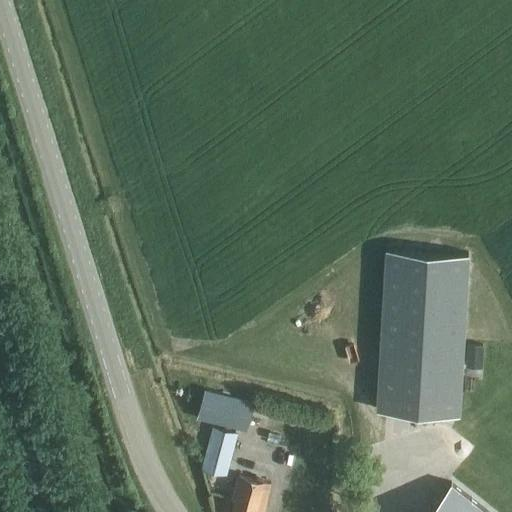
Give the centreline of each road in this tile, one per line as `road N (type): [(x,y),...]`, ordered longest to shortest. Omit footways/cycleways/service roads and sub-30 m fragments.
road 1 (tertiary): [(171,511),(132,434),(0,0)]
road 2 (primary): [(50,511),(0,342)]
